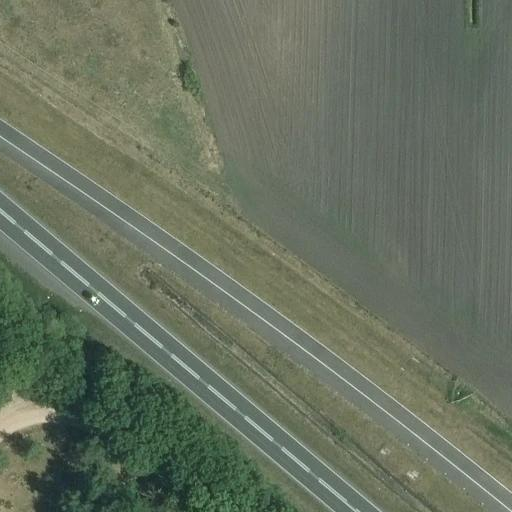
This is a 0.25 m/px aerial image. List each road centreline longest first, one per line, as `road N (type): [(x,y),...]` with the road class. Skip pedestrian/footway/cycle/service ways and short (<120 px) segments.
road 1 (trunk): [(356,511),(0,212)]
road 2 (track): [(194,511),(108,433),(84,421),(32,416),(0,428)]
